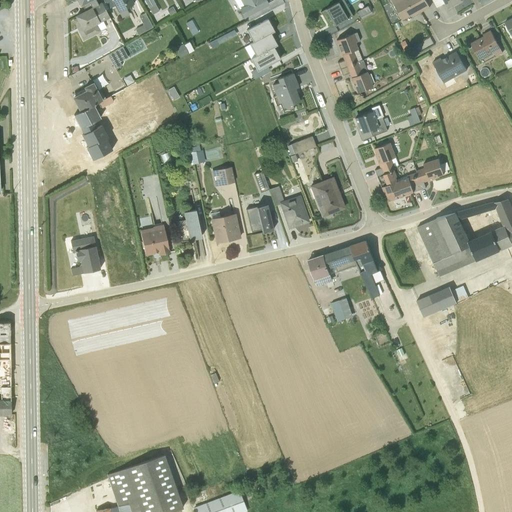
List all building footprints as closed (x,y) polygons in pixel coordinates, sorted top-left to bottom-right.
[(77,0),(84,11),(98,3),(97,0),(77,0)] [(119,12),(133,4),(131,0),(110,0),(118,12),(119,12)] [(155,4),(153,0),(143,0),(152,14),(159,11),(155,4)] [(233,0),(243,17),(267,4),(264,0),(233,0)] [(337,0),(322,7),(331,27),(352,17),(344,0),(337,0)] [(391,0),(402,21),(412,15),(413,17),(430,8),(425,0),(391,0)] [(432,0),(437,8),(444,3),(448,9),(463,1),(462,0),(432,0)] [(109,18),(101,2),(98,3),(74,16),(75,19),(73,20),(84,40),(100,32),(96,24),(109,18)] [(134,30),(138,35),(152,28),(144,13),(138,16),(143,25),(134,30)] [(246,44),(257,68),(281,58),(275,42),(277,41),(272,29),(274,27),(269,16),(247,26),(253,41),(246,44)] [(191,21),(185,23),(192,35),(198,32),(191,21)] [(224,38),(237,34),(235,30),(223,34),(224,38)] [(502,53),(490,30),(483,34),(483,36),(470,43),(479,60),(480,60),(482,64),(502,53)] [(343,60),(337,63),(339,69),(358,61),(354,51),(358,49),(355,43),(358,42),(358,41),(359,40),(356,33),(336,41),(343,60)] [(189,42),(183,45),(188,54),(206,43),(205,41),(192,48),(189,42)] [(183,44),(174,49),(179,59),(188,54),(183,44)] [(440,58),(433,62),(444,83),(466,70),(456,52),(441,60),(440,58)] [(348,73),(356,93),(372,87),(367,74),(367,73),(362,60),(358,61),(339,69),(342,76),(348,73)] [(297,88),(292,73),(277,79),(278,83),(271,85),(275,96),(273,97),(276,106),(280,105),(283,113),(294,109),(292,105),(299,102),(296,94),(294,94),(292,90),(297,88)] [(473,73),(467,76),(471,83),(476,80),(473,73)] [(84,91),(72,97),(79,112),(105,98),(100,89),(97,91),(93,82),(83,87),(84,91)] [(100,109),(111,103),(112,106),(113,106),(115,109),(129,102),(123,89),(73,115),(86,140),(128,117),(125,112),(96,127),(93,122),(100,118),(96,110),(100,108),(100,109)] [(413,105),(408,107),(411,116),(407,117),(410,126),(420,122),(418,115),(421,114),(418,107),(415,108),(413,105)] [(372,112),(354,119),(357,126),(356,127),(361,140),(386,131),(378,111),(373,113),(372,112)] [(294,154),(315,147),(311,137),(291,144),(290,144),(287,146),(290,155),(294,154)] [(389,143),(373,149),(375,154),(374,155),(379,169),(374,171),(377,177),(383,175),(382,172),(394,167),(398,166),(395,157),(389,143)] [(198,147),(191,149),(192,153),(190,153),(190,154),(193,165),(204,162),(202,150),(199,151),(198,147)] [(439,177),(444,175),(438,158),(423,164),(424,168),(416,171),(416,172),(407,176),(413,192),(425,188),(424,183),(440,178),(439,177)] [(210,171),(214,187),(234,182),(231,167),(210,171)] [(382,185),(383,188),(397,183),(395,178),(396,177),(392,168),(382,172),(383,175),(377,177),(380,185),(382,185)] [(261,172),(253,175),(260,192),(268,189),(261,172)] [(383,193),(386,201),(413,192),(407,176),(395,180),(397,183),(383,188),(384,192),(383,193)] [(332,178),(310,187),(322,216),(323,216),(324,218),(327,219),(329,218),(331,217),(331,215),(331,213),(340,209),(344,208),(338,193),(332,178)] [(288,230),(309,222),(300,195),(284,201),(278,187),(269,190),(274,206),(279,205),(288,230)] [(511,210),(507,199),(467,209),(466,210),(456,213),(454,213),(436,217),(452,255),(433,263),(439,276),(511,246),(511,245),(511,210)] [(266,205),(246,210),(251,232),(261,230),(262,233),(272,230),(266,205)] [(181,242),(201,238),(195,210),(183,212),(185,220),(177,222),(181,242)] [(240,238),(235,213),(210,219),(215,244),(240,238)] [(417,227),(433,263),(452,255),(436,217),(417,227)] [(152,228),(140,230),(145,255),(159,252),(159,255),(169,253),(162,225),(152,227),(152,228)] [(70,269),(71,275),(99,269),(93,236),(79,239),(70,241),(72,251),(71,251),(71,253),(75,252),(77,261),(80,261),(78,267),(70,269)] [(358,265),(372,298),(379,295),(371,274),(377,271),(366,241),(350,246),(358,265)] [(337,272),(358,265),(350,246),(341,249),(341,250),(339,250),(338,250),(331,252),(331,253),(331,256),(325,258),(324,255),(323,255),(328,269),(335,267),(337,272)] [(323,255),(308,260),(312,273),(311,273),(313,281),(315,280),(317,286),(332,281),(328,269),(323,255)] [(449,287),(416,301),(423,317),(468,297),(463,286),(451,291),(449,287)] [(352,317),(346,298),(339,300),(345,319),(352,317)] [(339,300),(331,303),(337,321),(345,319),(339,300)] [(0,342),(9,342),(9,322),(0,321),(0,342)] [(0,414),(10,414),(9,342),(0,342),(0,414)] [(130,511),(171,511),(182,508),(182,507),(164,454),(105,475),(117,506),(128,503),(130,511)] [(193,508),(194,511),(243,511),(247,511),(239,490),(209,501),(205,491),(187,497),(192,509),(193,508)]
